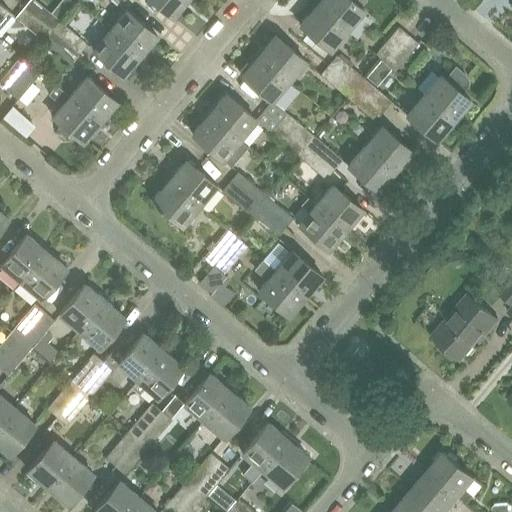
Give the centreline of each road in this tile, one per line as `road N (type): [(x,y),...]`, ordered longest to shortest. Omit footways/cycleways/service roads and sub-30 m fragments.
road 1 (residential): [(278,380),(511,103)]
road 2 (residential): [(75,212),(249,0)]
road 3 (residential): [(278,380),(75,212)]
road 4 (residential): [(511,462),(426,391),(374,452)]
road 5 (residential): [(374,452),(278,380)]
